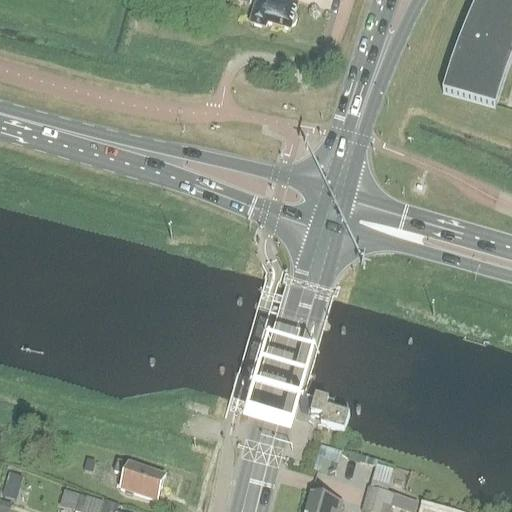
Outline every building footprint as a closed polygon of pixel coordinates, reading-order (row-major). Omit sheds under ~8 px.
[(290,33),(291,30),(294,27),(296,21),(294,17),(297,7),(273,0),(230,0),(230,1),(250,7),(252,0),(257,0),(250,26),(265,31),(266,26),(290,33)] [(447,76),(442,95),(495,110),(500,92),(506,75),(511,60),(511,0),(477,0),(476,5),(468,22),(460,40),(454,58),(447,76)] [(310,415),(323,419),(320,428),(344,435),(349,417),(326,410),(329,401),(315,397),(310,415)] [(333,481),(341,454),(320,447),(312,474),(333,481)] [(84,474),(92,476),(95,465),(87,463),(84,474)] [(120,493),(156,505),(165,479),(128,466),(128,467),(117,463),(113,477),(124,480),(120,493)] [(9,476),(5,488),(17,491),(20,480),(9,476)] [(368,490),(361,511),(390,511),(392,505),(397,506),(396,509),(405,511),(415,511),(417,504),(387,496),(389,488),(371,483),(369,491),(368,490)] [(64,493),(59,508),(72,511),(77,511),(81,498),(64,493)] [(341,511),(343,505),(311,496),(306,511),(341,511)] [(77,511),(102,511),(104,505),(81,498),(77,511)] [(0,511),(10,511),(12,507),(0,503),(0,511)]
